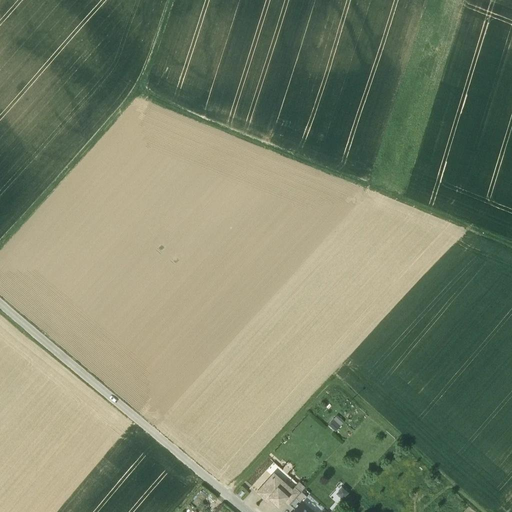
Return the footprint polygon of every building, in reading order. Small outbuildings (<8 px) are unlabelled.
[(329,426),(336,431),(339,427),(333,422),(329,426)] [(279,485),(271,477),(258,492),(268,501),(272,496),(280,503),(283,500),(291,491),(281,483),(279,485)] [(283,500),(289,505),(303,488),(298,483),(283,500)] [(336,492),(343,498),(348,492),(342,486),(336,492)] [(301,491),(289,505),(294,509),(301,502),(306,496),(301,491)] [(344,501),(349,506),(355,499),(350,494),(344,501)] [(312,511),(301,502),(294,509),(291,511),(312,511)]
